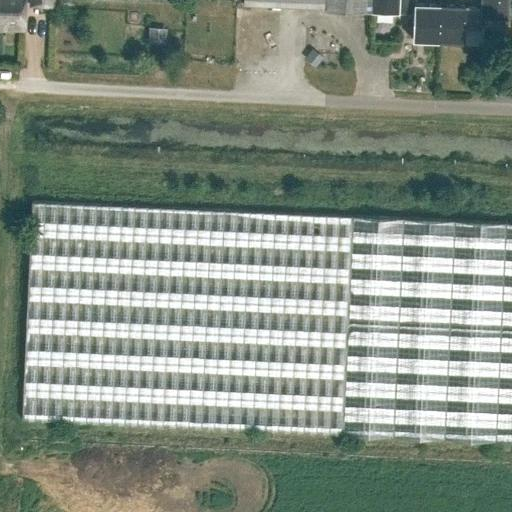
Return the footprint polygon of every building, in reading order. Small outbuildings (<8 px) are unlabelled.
[(0,0),(0,27),(23,28),(24,0),(0,0)] [(372,12),(372,0),(242,0),(242,4),(323,8),(323,11),(370,13),(370,12),(372,12)] [(438,41),(439,5),(416,3),(415,0),(372,0),(372,12),(399,13),(399,12),(414,12),(413,39),(438,41)] [(479,0),(479,8),(466,7),(464,29),(481,30),(481,17),(508,18),(508,0),(479,0)] [(464,42),(464,29),(466,7),(466,6),(439,5),(438,41),(464,42)] [(511,439),(511,222),(351,215),(351,216),(33,201),(23,417),(342,432),(511,439)]
